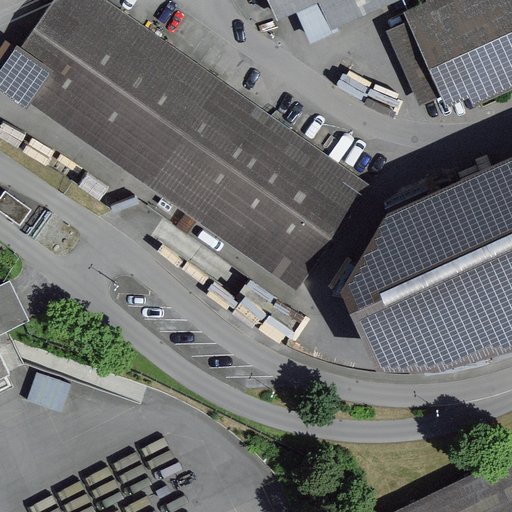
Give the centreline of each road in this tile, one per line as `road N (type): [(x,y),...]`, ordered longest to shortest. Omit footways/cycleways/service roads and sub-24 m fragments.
road 1 (unclassified): [(0,227),(214,393),(263,413),(328,430),(386,430),(444,422),(511,390)]
road 2 (unclassified): [(511,390),(386,395),(273,363),(0,167)]
road 3 (residential): [(511,133),(449,144),(368,126),(247,45),(217,0)]
